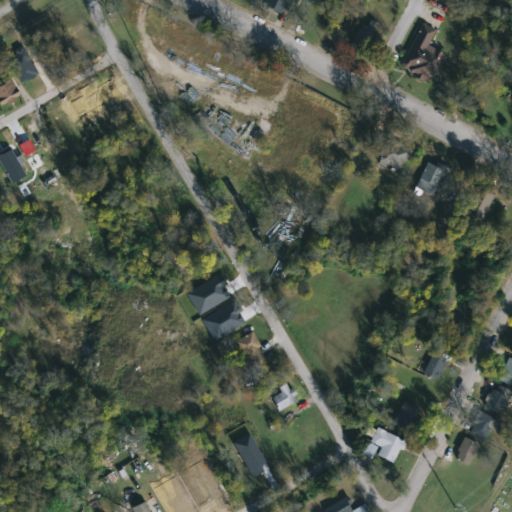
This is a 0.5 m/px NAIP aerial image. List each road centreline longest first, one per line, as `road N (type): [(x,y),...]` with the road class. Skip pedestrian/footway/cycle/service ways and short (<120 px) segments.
road 1 (residential): [(94,0),(142,99),(381,511)]
road 2 (residential): [(511,296),(400,511)]
road 3 (residential): [(372,88),(207,0)]
road 4 (residential): [(511,161),(372,88)]
road 5 (residential): [(118,53),(0,123)]
